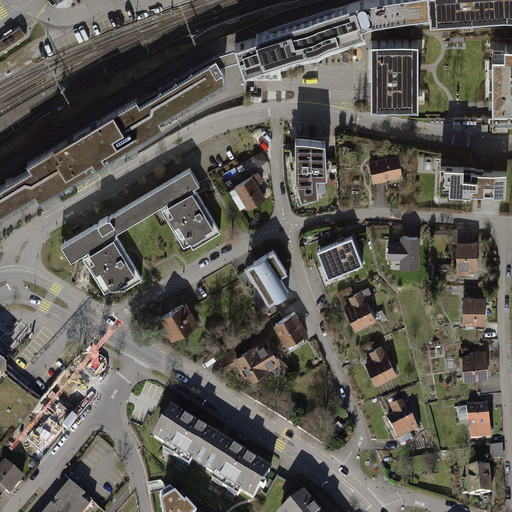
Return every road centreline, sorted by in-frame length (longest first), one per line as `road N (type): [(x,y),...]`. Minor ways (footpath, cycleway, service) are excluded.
road 1 (residential): [(275,113),(215,128),(41,228),(20,252),(16,275)]
road 2 (residential): [(335,475),(360,434),(285,227)]
road 3 (residential): [(511,467),(503,284),(509,220)]
road 4 (residential): [(511,148),(275,113)]
road 5 (tertiary): [(335,475),(145,353)]
road 6 (residential): [(509,220),(375,213),(285,227)]
road 7 (residential): [(285,227),(121,318),(112,334)]
road 8 (residential): [(13,511),(105,409)]
